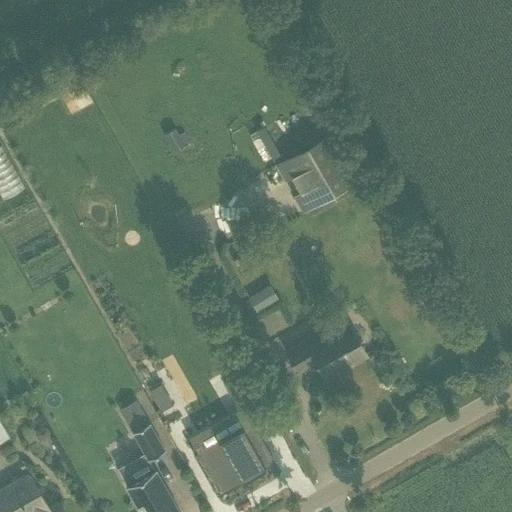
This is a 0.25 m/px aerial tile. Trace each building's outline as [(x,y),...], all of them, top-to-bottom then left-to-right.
[(175,128),(164,135),(173,152),(185,145),(179,135),(175,128)] [(365,177),(339,129),(276,165),(285,181),(292,177),(300,191),(293,195),(302,212),(365,177)] [(3,146),(0,147),(0,198),(22,189),(3,146)] [(257,312),(266,306),(257,292),(248,298),(257,312)] [(285,350),(288,354),(298,372),(316,361),(325,377),(366,354),(348,322),(321,337),(318,331),(285,350)] [(245,367),(222,380),(242,414),(265,401),(245,367)] [(166,394),(160,383),(149,390),(154,400),(166,394)] [(119,409),(129,427),(146,417),(136,400),(119,409)] [(132,431),(147,457),(146,457),(147,458),(164,449),(163,448),(162,448),(148,423),(148,422),(148,421),(131,431),(131,432),(132,431)] [(41,425),(36,429),(35,435),(39,440),(45,441),(50,438),(51,432),(48,427),(41,425)] [(193,454),(217,495),(273,463),(269,456),(271,455),(254,426),(245,431),(242,426),(193,454)] [(141,511),(178,511),(154,469),(154,468),(154,467),(124,484),(125,485),(126,485),(141,511)] [(51,511),(29,473),(0,489),(0,511),(51,511)]
